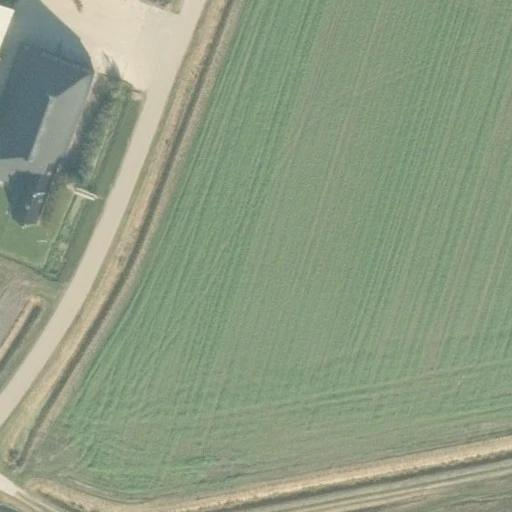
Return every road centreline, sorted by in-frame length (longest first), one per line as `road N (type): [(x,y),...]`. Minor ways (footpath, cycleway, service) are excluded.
road 1 (tertiary): [(0,404),(84,291),(199,0)]
road 2 (track): [(283,511),(511,467)]
